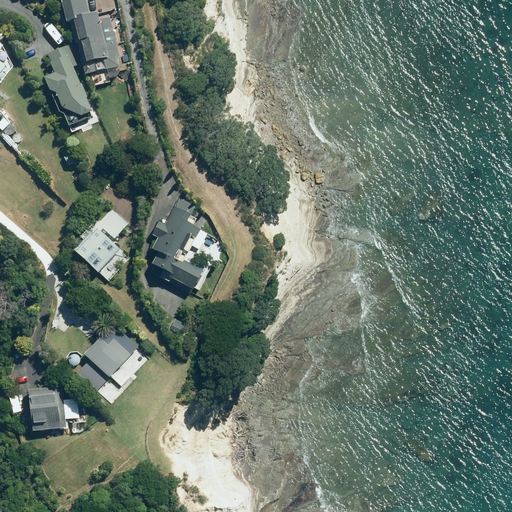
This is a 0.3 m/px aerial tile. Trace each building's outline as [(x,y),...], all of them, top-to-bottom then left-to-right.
[(87,45),(81,47),(89,77),(98,75),(110,72),(120,69),(119,65),(121,65),(118,55),(120,54),(118,44),(119,43),(115,31),(114,31),(112,21),(111,19),(103,21),(102,19),(102,18),(101,15),(93,18),(90,9),(87,0),(68,0),(64,1),(68,19),(72,19),(77,41),(85,39),(87,45)] [(7,62),(0,56),(0,47),(4,43),(0,40),(0,80),(14,63),(9,60),(7,62)] [(51,60),(59,76),(49,81),(55,93),(60,95),(67,110),(86,119),(97,114),(91,101),(68,52),(51,60)] [(5,115),(0,120),(0,125),(3,128),(11,121),(5,115)] [(65,156),(69,164),(74,161),(69,153),(65,156)] [(74,181),(82,194),(88,190),(81,178),(74,181)] [(156,248),(151,260),(162,266),(158,275),(168,280),(170,275),(191,286),(201,267),(176,255),(187,233),(201,241),(205,233),(184,218),(191,203),(177,196),(164,223),(156,220),(150,232),(156,235),(151,246),(152,247),(156,248)] [(114,242),(118,237),(116,236),(129,221),(117,210),(103,226),(99,223),(93,230),(91,229),(75,247),(100,269),(120,247),(114,242)] [(176,319),(170,332),(186,338),(192,326),(176,319)] [(85,351),(92,358),(79,373),(100,392),(113,378),(110,375),(132,352),(115,336),(109,342),(100,334),(85,351)] [(67,416),(80,416),(79,396),(64,397),(63,384),(30,386),(31,404),(34,404),(35,426),(67,424),(67,416)] [(20,393),(12,395),(16,410),(24,408),(20,393)]
